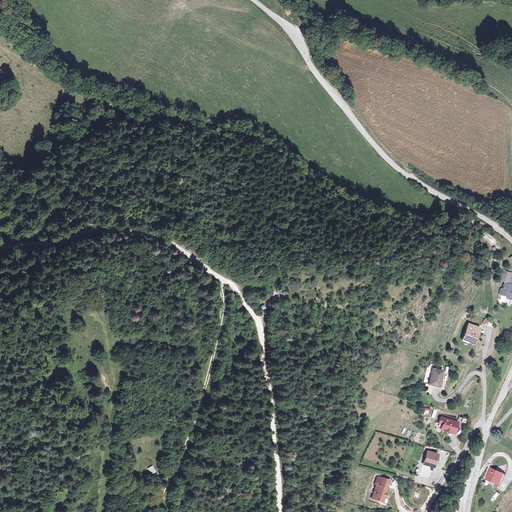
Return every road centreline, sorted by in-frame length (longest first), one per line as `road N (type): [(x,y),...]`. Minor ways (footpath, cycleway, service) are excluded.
road 1 (track): [(471,221),(401,218),(326,193),(250,136),(80,86),(21,38),(0,9)]
road 2 (unclassified): [(496,227),(393,164),(289,30),(252,0)]
road 3 (track): [(221,278),(220,319),(189,436),(162,506),(137,511)]
road 4 (track): [(277,511),(260,330),(221,278)]
road 5 (track): [(221,278),(167,241),(110,228),(0,247)]
road 6 (residential): [(395,489),(403,510),(419,507),(482,422)]
